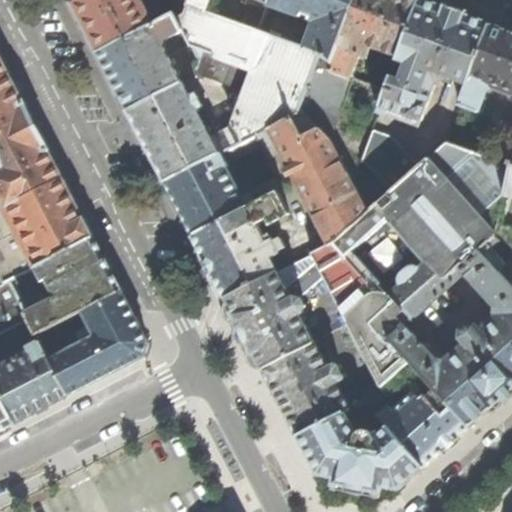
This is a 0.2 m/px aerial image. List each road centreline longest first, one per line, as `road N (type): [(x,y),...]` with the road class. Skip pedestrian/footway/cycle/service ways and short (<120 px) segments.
road 1 (residential): [(16,0),(200,366)]
road 2 (residential): [(200,366),(0,468)]
road 3 (residential): [(200,366),(277,511)]
